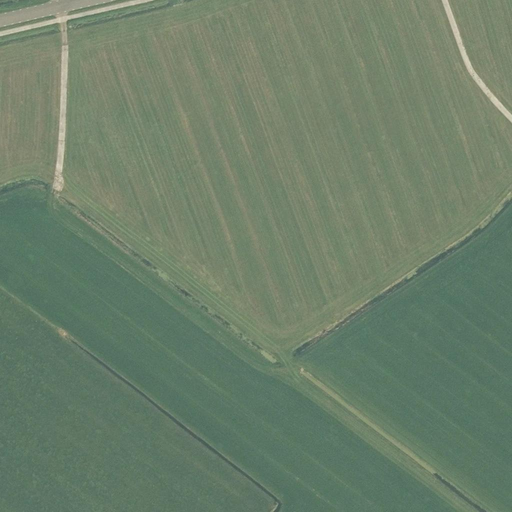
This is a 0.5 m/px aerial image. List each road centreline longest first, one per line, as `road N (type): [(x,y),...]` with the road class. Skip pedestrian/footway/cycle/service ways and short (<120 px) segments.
road 1 (track): [(51,200),(68,45),(58,7)]
road 2 (track): [(511,121),(470,71),(444,0)]
